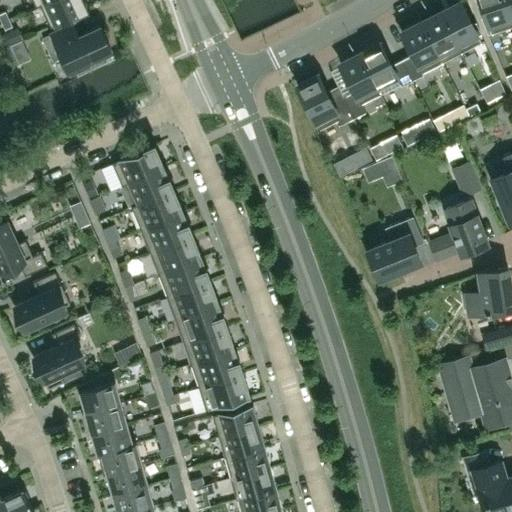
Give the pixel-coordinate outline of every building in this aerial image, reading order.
[(50,27),(89,8),(85,0),(50,0),(40,5),(50,27)] [(511,25),(503,0),(479,0),(490,33),(511,25)] [(511,25),(511,0),(503,0),(511,25)] [(481,41),(460,1),(440,11),(461,51),(481,41)] [(0,13),(0,19),(1,22),(9,18),(5,11),(0,13)] [(461,51),(440,11),(421,21),(442,61),(461,51)] [(12,26),(9,18),(1,22),(5,29),(12,26)] [(442,61),(421,21),(401,31),(412,52),(401,58),(412,79),(423,74),(422,72),(442,61)] [(100,25),(78,35),(72,23),(42,36),(53,60),(62,56),(70,75),(91,65),(88,60),(111,49),(100,25)] [(8,31),(0,34),(0,36),(5,47),(14,43),(8,31)] [(14,43),(5,47),(9,55),(24,48),(20,40),(14,43)] [(412,79),(401,58),(390,63),(379,42),(360,52),(380,93),(400,83),(401,85),(412,79)] [(380,93),(360,52),(340,62),(354,90),(343,95),(354,117),(365,111),(361,103),(380,93)] [(354,117),(343,95),(341,92),(329,98),(317,74),(297,84),(319,128),(339,118),(342,123),(354,117)] [(485,84),(479,87),(486,101),(492,98),(485,84)] [(469,115),(480,110),(477,103),(466,108),(469,115)] [(442,113),(432,118),(438,129),(448,123),(442,113)] [(408,126),(399,130),(406,144),(414,140),(408,126)] [(377,158),(401,145),(396,135),(371,147),(377,158)] [(164,165),(154,144),(112,162),(122,185),(129,182),(128,181),(164,165)] [(372,158),(367,148),(334,165),(339,175),(372,158)] [(508,169),(492,176),(510,221),(511,219),(511,150),(502,155),(508,169)] [(479,187),(468,161),(453,167),(464,194),(479,187)] [(173,188),(169,177),(164,165),(128,181),(129,182),(137,203),(138,203),(139,203),(173,188)] [(92,179),(83,183),(90,198),(98,194),(92,179)] [(183,210),(173,188),(139,203),(138,203),(137,203),(131,205),(140,228),(183,210)] [(106,209),(100,195),(89,199),(95,213),(106,209)] [(487,242),(471,198),(445,207),(451,222),(449,223),(453,232),(429,241),(436,259),(460,250),(460,251),(487,242)] [(192,233),(188,222),(183,210),(140,228),(149,250),(192,233)] [(422,237),(413,215),(384,227),(390,240),(367,249),(379,277),(419,260),(412,241),(422,237)] [(32,255),(25,239),(17,243),(14,236),(14,235),(7,220),(0,222),(0,270),(19,262),(25,275),(47,264),(41,251),(32,255)] [(115,239),(112,231),(105,234),(108,242),(115,239)] [(201,256),(192,233),(149,250),(158,272),(201,256)] [(118,246),(115,239),(108,242),(111,249),(118,246)] [(209,278),(205,267),(201,256),(158,272),(166,295),(209,278)] [(491,310),(511,306),(511,299),(510,287),(511,287),(511,285),(510,286),(509,282),(510,281),(510,280),(509,280),(507,267),(479,271),(482,290),(466,293),(470,313),(485,311),(486,313),(491,312),(491,310)] [(65,310),(63,306),(70,303),(55,271),(33,281),(38,293),(19,302),(15,304),(17,308),(16,309),(25,329),(61,313),(60,312),(65,310)] [(133,283),(130,275),(123,278),(126,285),(133,283)] [(218,301),(209,278),(166,295),(175,317),(218,301)] [(133,283),(126,285),(131,300),(138,297),(133,283)] [(151,311),(154,321),(172,314),(161,284),(151,287),(159,308),(151,311)] [(226,324),(222,313),(218,301),(175,317),(183,340),(226,324)] [(150,329),(145,315),(138,318),(143,331),(150,329)] [(84,362),(73,338),(80,335),(74,322),(51,332),(57,344),(38,353),(33,355),(35,360),(48,388),(64,381),(60,373),(84,362)] [(234,347),(227,326),(226,324),(183,340),(191,363),(234,347)] [(511,328),(496,333),(499,344),(511,340),(511,328)] [(155,342),(150,329),(143,331),(147,345),(155,342)] [(135,341),(126,346),(132,358),(141,354),(135,341)] [(242,371),(238,359),(234,347),(191,363),(198,385),(242,371)] [(159,352),(151,355),(155,366),(163,364),(159,352)] [(509,379),(503,358),(470,368),(466,354),(440,361),(450,399),(464,395),(469,413),(482,409),(486,424),(511,416),(511,387),(510,379),(509,379)] [(165,371),(163,364),(155,366),(158,374),(165,371)] [(168,379),(165,371),(158,374),(160,381),(168,379)] [(249,394),(242,371),(198,385),(206,409),(251,395),(250,394),(249,394)] [(120,401),(114,380),(81,389),(86,411),(120,401)] [(155,392),(151,380),(140,383),(144,395),(155,392)] [(159,404),(155,392),(144,395),(148,407),(159,404)] [(178,392),(164,396),(166,404),(180,400),(178,392)] [(43,403),(45,416),(61,414),(60,401),(43,403)] [(126,422),(120,401),(86,411),(92,432),(126,422)] [(258,424),(252,403),(253,403),(253,402),(212,414),(218,436),(258,424)] [(168,433),(164,421),(154,424),(158,436),(168,433)] [(132,442),(126,422),(92,432),(98,453),(135,442),(135,441),(132,442)] [(264,445),(261,433),(258,424),(218,436),(224,457),(264,445)] [(206,439),(208,427),(195,425),(193,436),(206,439)] [(172,445),(168,433),(158,436),(161,448),(172,445)] [(188,444),(186,437),(178,439),(180,447),(188,444)] [(141,463),(135,442),(98,453),(104,474),(107,474),(107,473),(141,463)] [(190,452),(188,444),(180,447),(183,454),(190,452)] [(270,467),(267,457),(264,445),(224,457),(230,477),(270,467)] [(511,481),(506,483),(499,460),(490,463),(486,448),(461,456),(466,471),(474,469),(487,511),(501,511),(506,511),(509,511),(511,511),(511,481)] [(180,474),(177,462),(166,465),(170,477),(180,474)] [(147,484),(141,463),(107,473),(107,474),(113,494),(147,484)] [(276,488),(272,475),(270,467),(230,477),(236,499),(243,497),(243,496),(276,488)] [(183,487),(182,482),(180,474),(170,477),(173,490),(183,487)] [(202,476),(189,480),(191,487),(205,484),(202,476)] [(127,511),(153,505),(147,484),(113,494),(118,511),(127,511)] [(205,484),(191,487),(193,495),(207,491),(205,484)] [(41,511),(39,504),(32,507),(23,488),(3,497),(10,511),(41,511)] [(269,511),(281,509),(279,499),(276,488),(243,496),(243,497),(247,511),(269,511)] [(10,511),(3,497),(0,498),(0,511),(10,511)]
